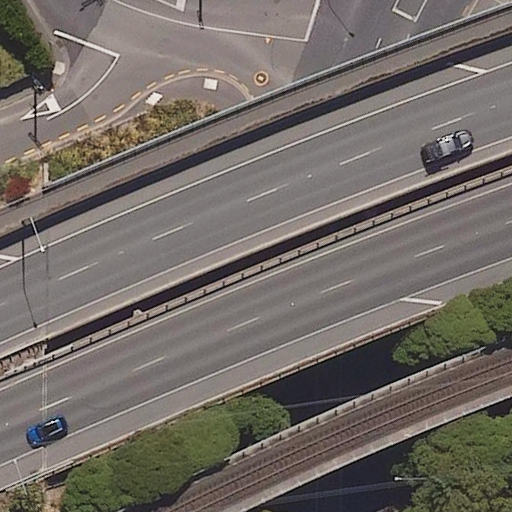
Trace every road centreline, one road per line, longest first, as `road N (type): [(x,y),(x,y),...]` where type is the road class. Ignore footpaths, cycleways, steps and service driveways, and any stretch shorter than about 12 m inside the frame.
road 1 (motorway): [(0,305),(511,100)]
road 2 (motorway): [(511,223),(0,427)]
road 3 (secondary): [(332,511),(327,367),(334,248),(392,46)]
road 4 (residential): [(132,12),(392,46)]
road 5 (residential): [(0,136),(80,101),(102,81),(132,12)]
